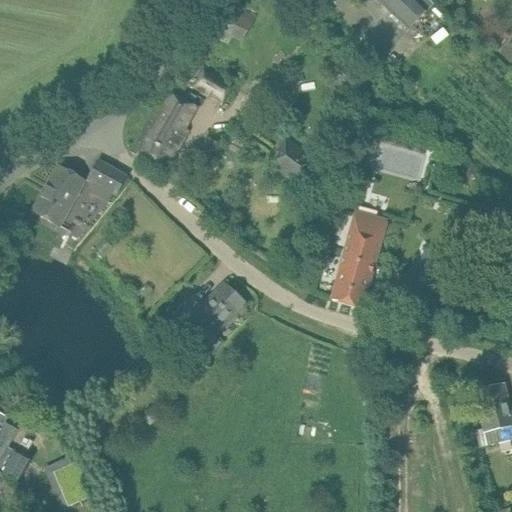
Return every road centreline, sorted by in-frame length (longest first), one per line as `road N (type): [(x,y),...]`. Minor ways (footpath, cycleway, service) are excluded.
road 1 (unclassified): [(511,369),(284,301),(216,252),(92,127)]
road 2 (unclassified): [(92,127),(140,87),(187,0)]
